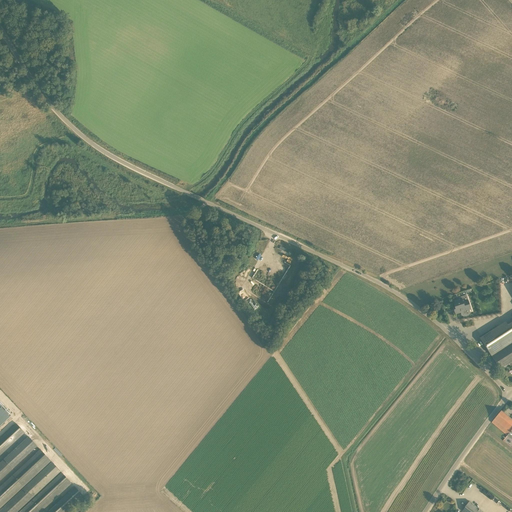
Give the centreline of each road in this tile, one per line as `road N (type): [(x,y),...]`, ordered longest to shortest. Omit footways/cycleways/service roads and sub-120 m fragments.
road 1 (unclassified): [(509,392),(439,324),(378,282),(93,145),(53,107),(0,26)]
road 2 (unclassified): [(425,511),(509,392)]
